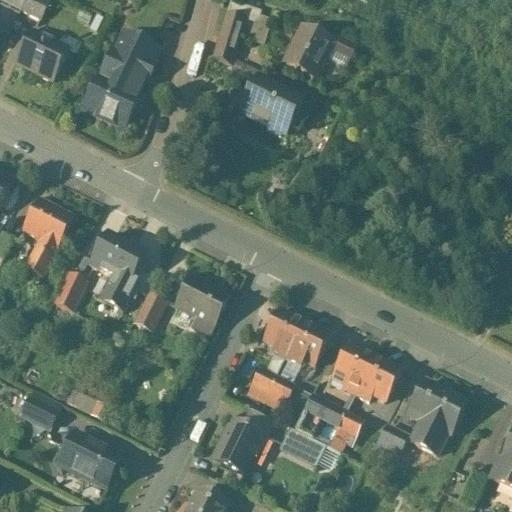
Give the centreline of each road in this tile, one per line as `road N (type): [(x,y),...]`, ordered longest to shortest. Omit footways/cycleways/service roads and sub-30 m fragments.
road 1 (residential): [(146,511),(270,258)]
road 2 (tertiary): [(270,258),(511,378)]
road 3 (residential): [(209,0),(184,87),(137,193)]
road 4 (tertiary): [(0,125),(137,193)]
road 5 (tertiary): [(137,193),(270,258)]
